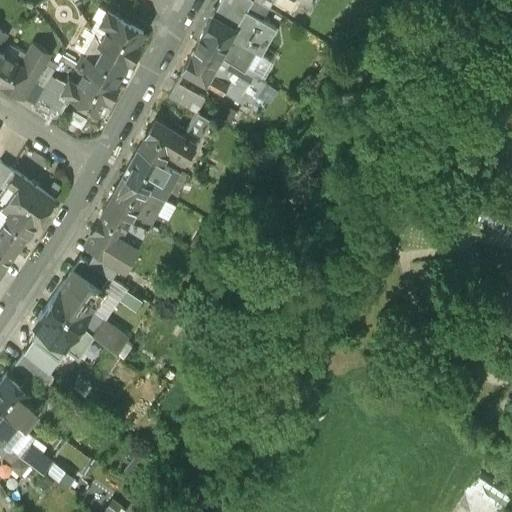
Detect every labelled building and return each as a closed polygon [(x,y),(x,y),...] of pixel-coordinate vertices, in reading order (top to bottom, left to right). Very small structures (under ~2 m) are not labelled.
[(251,0),(219,0),(215,8),(238,21),(244,10),(246,10),(251,0)] [(143,28),(107,8),(101,20),(108,24),(100,39),(128,55),(127,56),(130,58),(137,44),(135,43),(143,28)] [(238,21),(215,8),(197,41),(219,53),(250,73),(251,72),(240,65),(249,49),(259,54),(275,27),(246,10),(244,10),(238,21)] [(302,17),(296,26),(304,31),(310,22),(302,17)] [(128,55),(100,39),(100,40),(94,31),(77,62),(85,66),(113,82),(114,81),(127,56),(128,55)] [(219,53),(197,41),(181,67),(220,89),(224,82),(222,80),(225,74),(244,84),(250,73),(219,53)] [(22,63),(4,53),(0,59),(0,81),(18,92),(21,88),(26,91),(43,61),(44,62),(50,52),(34,42),(22,63)] [(26,91),(23,95),(34,101),(50,74),(54,67),(44,62),(43,61),(26,91)] [(85,66),(76,82),(69,78),(62,89),(98,109),(106,94),(109,96),(116,82),(114,81),(113,82),(85,66)] [(50,74),(34,101),(55,114),(65,96),(55,90),(60,80),(50,74)] [(204,95),(176,79),(168,93),(196,110),(198,110),(199,108),(197,107),(204,95)] [(198,110),(196,110),(186,127),(197,133),(207,116),(198,110)] [(154,117),(139,145),(161,158),(167,148),(184,158),(194,140),(154,117)] [(161,158),(139,145),(123,173),(163,195),(179,168),(161,158)] [(0,184),(11,168),(0,159),(0,184)] [(52,196),(14,170),(8,180),(16,186),(6,201),(35,221),(52,196)] [(163,195),(123,173),(108,200),(130,213),(147,223),(163,195)] [(108,200),(85,241),(96,248),(114,259),(126,238),(119,233),(130,213),(108,200)] [(6,201),(5,201),(2,206),(10,211),(0,225),(0,231),(17,244),(24,233),(26,234),(35,221),(6,201)] [(0,267),(17,244),(0,231),(0,267)] [(114,259),(96,248),(88,260),(108,272),(110,273),(117,261),(114,259)] [(88,260),(81,255),(73,266),(99,284),(108,272),(88,260)] [(99,284),(73,266),(49,299),(79,320),(79,319),(91,329),(102,338),(108,329),(109,328),(97,320),(102,314),(89,305),(102,287),(99,284)] [(79,320),(49,299),(33,321),(63,342),(79,320)] [(91,329),(83,341),(94,349),(102,338),(91,329)] [(118,336),(108,329),(102,338),(112,345),(118,336)] [(55,350),(27,330),(17,344),(22,348),(44,364),(55,350)] [(44,364),(22,348),(14,359),(40,381),(50,369),(44,364)] [(19,379),(6,368),(0,374),(0,399),(22,418),(35,403),(27,396),(37,385),(23,373),(19,379)] [(22,418),(0,399),(0,430),(7,436),(22,418)]
